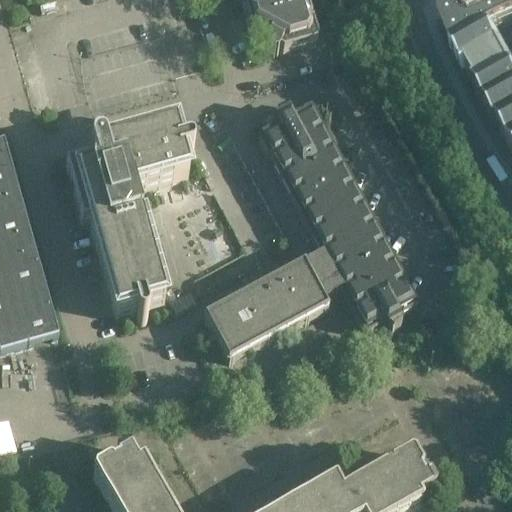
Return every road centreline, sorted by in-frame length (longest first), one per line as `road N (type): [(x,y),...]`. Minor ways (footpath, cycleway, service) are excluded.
road 1 (unclassified): [(179,302),(282,240),(231,95)]
road 2 (unclassified): [(102,416),(33,155)]
road 3 (unclassified): [(33,155),(231,95)]
road 4 (secondary): [(471,163),(398,0)]
road 5 (unclassified): [(33,155),(0,37)]
